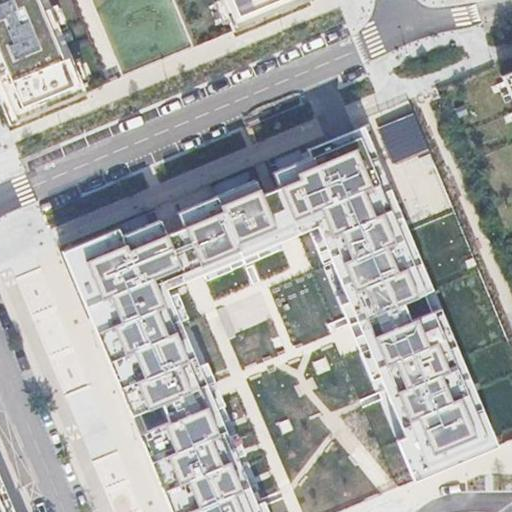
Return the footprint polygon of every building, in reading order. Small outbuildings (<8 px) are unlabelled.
[(0,0),(0,92),(11,120),(86,90),(85,87),(49,0),(0,0)] [(222,0),(233,27),(234,28),(303,0),(222,0)] [(511,69),(501,74),(511,101),(511,69)] [(20,137),(25,161),(115,139),(109,115),(20,137)] [(136,429),(169,511),(262,511),(239,456),(247,453),(205,354),(197,358),(162,276),(313,213),(348,296),(340,300),(381,399),(389,396),(415,456),(407,459),(416,479),(500,444),(497,437),(442,305),(433,309),(425,288),(434,285),(411,230),(364,117),(266,157),(272,172),(256,179),(249,164),(171,196),(177,212),(158,220),(120,236),(115,225),(59,248),(127,410),(136,406),(144,426),(136,429)] [(11,511),(0,484),(0,511),(11,511)]
